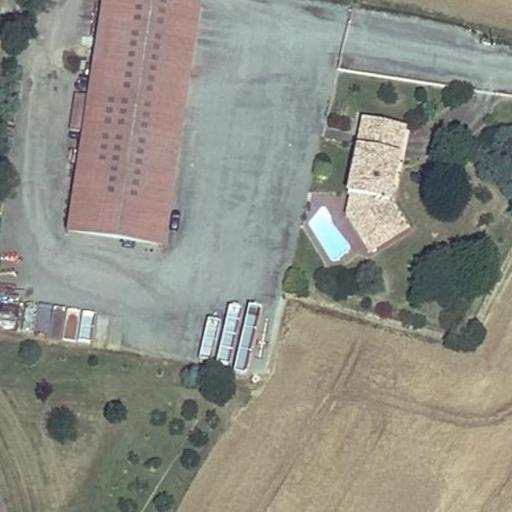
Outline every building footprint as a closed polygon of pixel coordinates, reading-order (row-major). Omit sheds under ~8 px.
[(164,0),(102,0),(88,95),(183,110),(198,5),(164,0)] [(183,110),(88,95),(77,165),(172,180),(183,110)] [(403,128),(363,119),(347,195),(351,196),(360,198),(365,205),(363,212),(349,221),(369,252),(391,238),(384,226),(396,218),(387,203),(403,128)] [(77,165),(67,234),(162,249),(172,180),(77,165)] [(346,215),(349,221),(363,212),(365,205),(360,198),(351,196),(346,215)] [(61,332),(60,306),(39,307),(40,333),(61,332)] [(106,345),(110,314),(71,309),(67,340),(106,345)]
